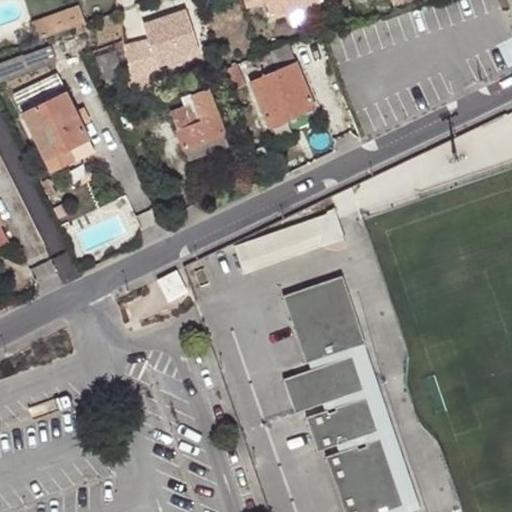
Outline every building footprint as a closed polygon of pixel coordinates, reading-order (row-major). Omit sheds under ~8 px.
[(306,0),(266,0),(272,17),(309,6),(306,0)] [(373,3),(371,0),(352,0),(359,21),(377,14),(373,3)] [(80,5),(44,18),(50,35),(86,21),(80,5)] [(131,94),(157,84),(154,76),(162,72),(160,65),(199,51),(184,10),(144,24),(149,39),(126,45),(129,60),(132,80),(128,81),(131,94)] [(44,18),(33,22),(39,38),(50,35),(44,18)] [(50,45),(0,64),(0,81),(56,61),(50,45)] [(261,76),(250,81),(269,125),(314,108),(288,47),(256,60),(261,76)] [(115,50),(97,56),(108,84),(124,80),(115,50)] [(56,73),(14,94),(50,170),(93,149),(56,73)] [(170,109),(185,148),(224,134),(207,89),(182,97),(183,104),(170,109)] [(224,134),(185,148),(189,160),(228,146),(224,134)] [(324,211),(234,246),(243,270),(313,243),(312,239),(341,228),(332,205),(325,207),(324,211)] [(187,292),(175,270),(157,279),(169,301),(187,292)] [(367,337),(342,271),(283,293),(308,359),(311,358),(366,337),(367,337)] [(428,501),(366,337),(311,358),(314,365),(356,349),(369,383),(327,399),(329,406),(332,405),(339,402),(371,390),(384,423),(352,436),(345,438),(342,440),(345,447),(363,440),(371,437),(387,431),(412,497),(396,503),(389,506),(372,511),(393,511),(415,504),(415,505),(428,501)] [(287,376),(300,409),(327,399),(369,383),(356,349),(314,365),(287,376)] [(311,413),(323,447),(342,440),(345,438),(343,435),(351,433),(352,436),(384,423),(371,390),(339,402),(341,406),(333,408),(332,405),(329,406),(311,413)] [(332,452),(354,511),(372,511),(389,506),(387,503),(395,500),(396,503),(412,497),(387,431),(371,437),(372,440),(365,443),(363,440),(345,447),(332,452)]
